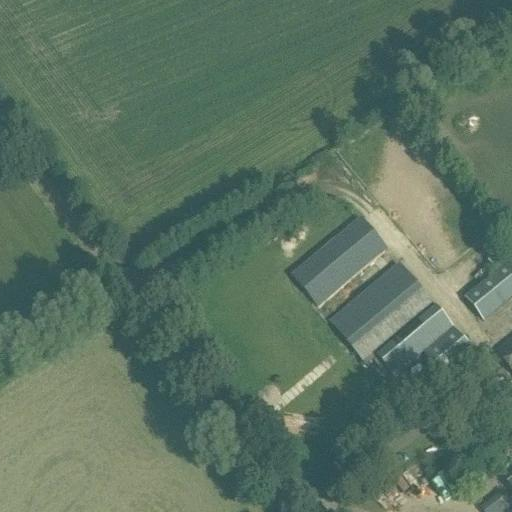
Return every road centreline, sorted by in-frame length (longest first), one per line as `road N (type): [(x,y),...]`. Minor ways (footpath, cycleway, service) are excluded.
road 1 (unclassified): [(273,494),(0,143)]
road 2 (unknown): [(255,471),(313,474),(441,393),(511,404)]
